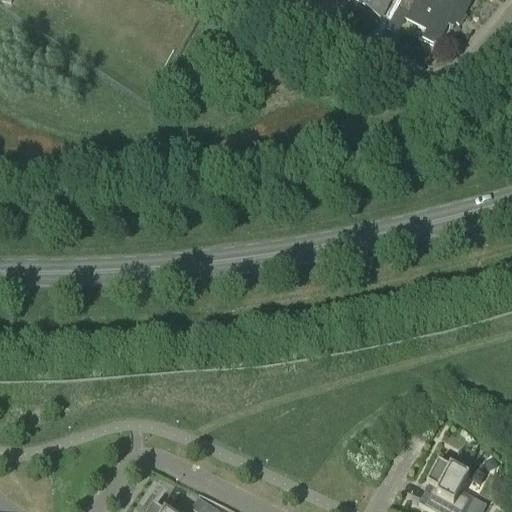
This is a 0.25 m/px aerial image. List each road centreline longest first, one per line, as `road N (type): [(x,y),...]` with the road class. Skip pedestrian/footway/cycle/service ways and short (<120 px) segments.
road 1 (primary): [(0,276),(275,258),(511,205)]
road 2 (residential): [(257,0),(411,78),(436,82),(463,77),(511,18)]
road 3 (residential): [(266,511),(147,458),(126,465),(94,511)]
